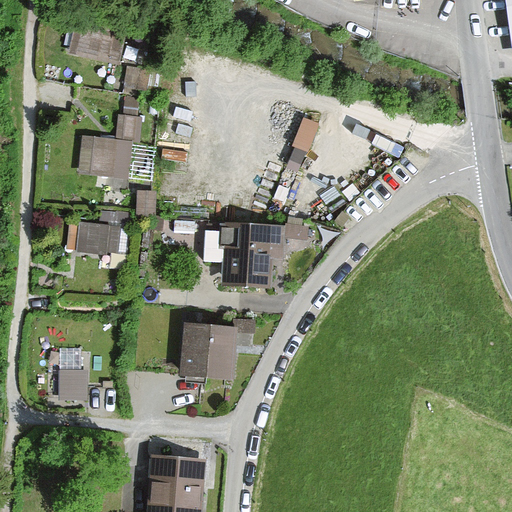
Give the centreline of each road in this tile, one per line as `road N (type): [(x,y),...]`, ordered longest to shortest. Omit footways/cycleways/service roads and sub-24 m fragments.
road 1 (unclassified): [(488,162),(425,186),(333,259),(288,324),(242,422),(233,511)]
road 2 (track): [(14,415),(30,66)]
road 3 (track): [(241,436),(14,415)]
road 4 (tertiary): [(488,162),(466,0)]
